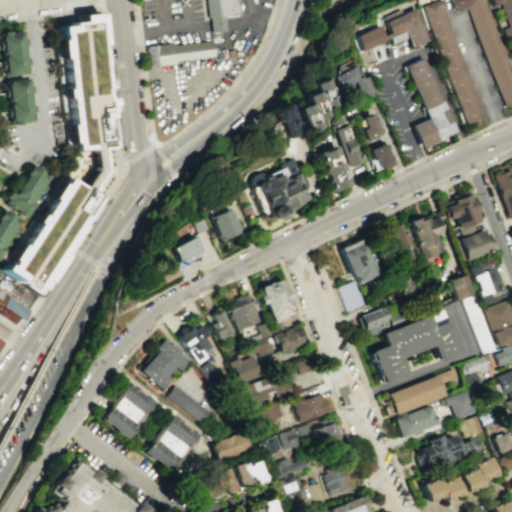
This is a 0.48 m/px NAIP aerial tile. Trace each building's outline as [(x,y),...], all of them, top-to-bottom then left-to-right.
[(238,17),(235,0),(200,0),(203,20),(208,20),(210,33),(225,31),(223,19),(238,17)] [(325,11),(338,0),(319,0),(318,1),(325,11)] [(481,116),(437,0),(431,0),(418,5),(463,123),(481,116)] [(511,102),(511,78),(482,0),(448,0),(452,10),(457,8),(458,11),(464,9),(502,106),(511,102)] [(511,42),(509,35),(503,38),(500,28),(505,26),(497,3),(492,5),(489,0),(511,0),(511,42)] [(377,36),(384,33),(377,16),(394,9),(396,13),(409,7),(424,42),(417,45),(416,42),(407,46),(404,37),(388,44),(386,38),(354,51),(348,35),(372,24),(377,36)] [(95,12),(112,148),(96,149),(98,169),(85,190),(98,198),(81,227),(78,225),(59,253),(61,255),(34,295),(0,271),(0,267),(62,177),(64,172),(65,167),(66,164),(67,158),(67,152),(67,149),(52,26),(64,25),(64,22),(76,20),(75,14),(95,12)] [(0,27),(17,25),(22,67),(2,69),(0,52),(0,27)] [(211,40),(146,47),(148,65),(213,58),(211,40)] [(417,148),(437,139),(438,136),(452,130),(419,56),(399,65),(422,118),(407,125),(417,148)] [(347,62),(354,79),(359,77),(367,96),(350,103),(342,84),(328,90),(321,73),(347,62)] [(24,72),(30,115),(9,117),(4,75),(24,72)] [(287,107),(297,103),(294,94),(305,89),(301,82),(315,76),(327,104),(316,109),(319,117),(308,122),(310,128),(298,133),(287,107)] [(279,102),(268,111),(266,115),(268,120),(271,120),(278,138),(292,130),(279,102)] [(364,113),(374,135),(354,144),(348,131),(357,127),(353,118),(364,113)] [(320,120),(334,114),(354,161),(343,166),(342,163),(339,164),(320,120)] [(358,147),(377,140),(386,164),(370,170),(366,159),(363,160),(358,147)] [(324,146),(342,185),(324,193),(306,154),(324,146)] [(280,158),(267,165),(269,169),(257,176),(255,175),(251,174),(248,175),(245,176),(243,179),(242,182),(242,185),(257,216),(262,214),(261,216),(264,221),(269,223),(275,220),(276,215),(300,203),(293,190),(301,185),(293,170),(288,173),(280,158)] [(29,161),(38,167),(37,169),(46,174),(30,199),(32,200),(23,214),(1,199),(5,194),(3,193),(8,184),(12,187),(22,171),(21,170),(26,161),(28,162),(29,161)] [(511,216),(506,219),(489,176),(506,169),(508,174),(511,172),(511,216)] [(463,189),(473,213),(470,214),(473,222),(470,223),(455,229),(453,230),(453,228),(447,230),(443,219),(442,219),(436,203),(447,199),(446,196),(463,189)] [(0,207),(8,213),(7,214),(16,220),(0,244),(2,246),(0,248),(0,207)] [(205,216),(223,208),(224,211),(226,210),(234,227),(232,228),(234,231),(216,240),(205,216)] [(437,210),(440,219),(431,222),(435,232),(428,235),(430,242),(435,240),(438,248),(433,249),(434,253),(421,259),(417,249),(414,249),(403,221),(417,216),(417,218),(437,210)] [(188,222),(193,233),(204,228),(199,217),(188,222)] [(381,229),(396,223),(410,258),(396,264),(381,229)] [(479,229),(488,251),(459,262),(451,240),(458,237),(455,229),(470,223),(472,231),(479,229)] [(189,235),(196,249),(196,252),(196,254),(195,256),(185,261),(181,262),(179,261),(177,259),(173,261),(166,247),(189,235)] [(354,239),(370,275),(352,282),(350,276),(346,278),(334,248),(354,239)] [(463,268),(485,259),(489,260),(491,264),(490,266),(501,292),(500,297),(477,305),(471,292),(474,291),(470,281),(468,281),(463,268)] [(460,274),(468,294),(452,300),(445,281),(460,274)] [(406,276),(413,293),(400,298),(394,280),(406,276)] [(334,286),(343,310),(361,303),(356,290),(355,291),(350,279),(334,286)] [(276,280),(281,292),(283,291),(286,298),(284,299),(287,308),(286,309),(288,313),(282,315),(283,318),(271,323),(270,320),(269,321),(267,316),(266,316),(261,304),(257,305),(254,298),(258,296),(255,288),(276,280)] [(0,322),(11,330),(26,307),(0,288),(0,322)] [(243,293),(256,322),(234,331),(223,305),(233,301),(231,298),(243,293)] [(458,299),(470,295),(491,349),(479,354),(458,299)] [(480,308),(504,299),(509,312),(507,313),(511,326),(511,339),(494,347),(480,308)] [(381,307),(388,325),(377,329),(378,331),(368,336),(365,328),(361,330),(356,316),(375,308),(376,309),(381,307)] [(386,317),(389,325),(408,318),(405,310),(386,317)] [(216,312),(228,336),(217,342),(215,338),(213,339),(206,326),(211,323),(207,316),(216,312)] [(458,354),(445,321),(429,327),(424,316),(377,334),(382,346),(365,352),(378,386),(402,376),(396,359),(428,346),(435,363),(458,354)] [(265,326),(268,333),(280,329),(277,321),(265,326)] [(262,322),(267,334),(258,337),(253,325),(262,322)] [(194,323),(203,336),(201,337),(208,347),(197,354),(201,358),(191,364),(173,337),(194,323)] [(269,334),(292,326),(300,346),(284,352),(283,350),(276,353),(269,334)] [(264,336),(270,350),(256,356),(254,350),(242,354),(239,346),(264,336)] [(168,346),(174,352),(173,354),(182,362),(174,371),(169,367),(161,377),(164,380),(155,390),(134,372),(152,352),(149,350),(157,341),(166,348),(168,346)] [(498,347),(511,342),(511,363),(505,366),(504,362),(496,366),(491,353),(500,350),(498,347)] [(248,355),(256,375),(234,383),(225,361),(236,357),(237,359),(248,355)] [(462,363),(481,355),(486,369),(477,373),(476,371),(474,371),(473,369),(465,372),(462,363)] [(291,362),(295,374),(310,368),(306,356),(291,362)] [(204,360),(217,376),(207,383),(195,368),(204,360)] [(451,366),(456,380),(437,387),(440,396),(384,418),(380,408),(386,406),(381,393),(451,366)] [(493,375),(511,368),(511,388),(499,393),(493,375)] [(473,371),(478,386),(466,391),(460,376),(473,371)] [(278,379),(284,394),(270,399),(267,391),(260,394),(263,402),(245,408),(237,385),(266,375),(268,382),(278,379)] [(123,383),(150,403),(121,441),(94,421),(123,383)] [(170,384),(206,411),(198,423),(161,395),(170,384)] [(436,399),(463,389),(472,410),(452,418),(447,404),(439,407),(436,399)] [(317,393),(288,403),(295,422),(324,412),(317,393)] [(274,401),(279,415),(272,417),(273,419),(257,425),(251,410),(274,401)] [(388,420),(425,405),(432,424),(395,438),(388,420)] [(488,408),(492,421),(480,425),(476,412),(488,408)] [(511,435),(510,436),(503,418),(511,414),(511,435)] [(167,415),(194,435),(166,473),(140,453),(147,443),(146,442),(162,420),(163,421),(167,415)] [(453,421),(470,415),(476,432),(461,437),(458,430),(456,430),(453,421)] [(482,425),(484,432),(497,427),(494,421),(482,425)] [(296,432),(299,442),(311,438),(316,451),(336,444),(330,426),(309,434),(308,432),(310,431),(308,427),(296,432)] [(503,432),(509,448),(495,453),(489,438),(503,432)] [(277,440),(282,453),(298,447),(293,433),(277,440)] [(206,447),(214,444),(213,441),(227,435),(228,438),(240,434),(245,448),(212,462),(206,447)] [(420,442),(439,435),(441,439),(447,436),(449,442),(454,439),(456,443),(470,438),(474,451),(428,469),(426,462),(418,465),(412,449),(422,446),(420,442)] [(256,447),(262,464),(281,457),(274,440),(256,447)] [(496,465),(498,467),(499,468),(502,469),(504,469),(506,468),(508,467),(509,465),(510,462),(510,460),(509,458),(507,456),(505,455),(503,455),(500,455),(498,456),(497,458),(496,460),(496,463),(496,465)] [(269,464),(275,478),(305,465),(301,457),(287,463),(284,457),(269,464)] [(491,477),(483,458),(467,464),(474,483),(480,480),(480,478),(482,477),(483,480),(491,477)] [(136,511),(67,460),(41,494),(50,501),(47,507),(35,511),(31,511),(29,511),(28,511),(136,511)] [(317,476),(325,495),(345,487),(335,461),(322,466),(325,473),(317,476)] [(251,462),(259,482),(249,486),(247,481),(245,482),(244,478),(242,479),(244,484),(234,488),(226,467),(235,464),(236,465),(239,464),(240,468),(243,467),(242,465),(251,462)] [(476,489),(469,469),(452,476),(460,495),(466,492),(465,490),(468,489),(469,492),(476,489)] [(229,491),(194,504),(186,483),(221,470),(229,491)] [(113,472),(122,478),(116,487),(106,480),(113,472)] [(272,483),(280,502),(302,493),(294,474),(272,483)] [(456,497),(448,478),(432,484),(439,503),(446,500),(445,499),(448,498),(448,500),(456,497)] [(438,498),(430,479),(414,486),(421,504),(427,502),(427,500),(429,499),(430,501),(438,498)] [(326,511),(325,509),(358,497),(362,508),(359,509),(360,511),(326,511)] [(265,500),(269,511),(244,511),(253,509),(254,511),(256,511),(256,510),(258,509),(256,503),(265,500)] [(500,501),(504,511),(485,511),(484,508),(491,505),(491,507),(494,506),(493,504),(500,501)] [(281,505),(283,511),(292,511),(288,502),(281,505)]
